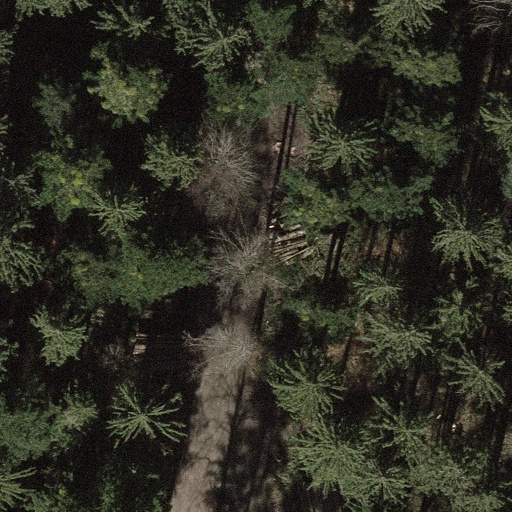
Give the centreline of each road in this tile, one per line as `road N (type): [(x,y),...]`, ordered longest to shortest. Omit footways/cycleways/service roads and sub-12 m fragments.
road 1 (track): [(256,511),(246,279),(287,0)]
road 2 (track): [(246,279),(160,511)]
